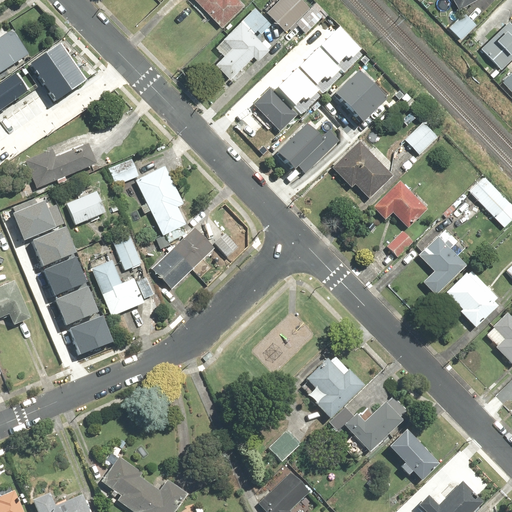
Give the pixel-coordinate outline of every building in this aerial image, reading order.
[(198,0),(224,26),(248,2),(245,0),(198,0)] [(304,0),(272,0),(265,7),(286,30),(296,20),(306,30),(320,16),(304,0)] [(452,0),(458,8),(472,0),(452,0)] [(458,39),(473,24),(461,12),(446,27),(458,39)] [(511,17),(510,16),(480,48),(501,67),(511,55),(511,17)] [(270,46),(242,17),(219,40),(229,50),(217,61),(237,82),(250,69),(244,63),(255,52),(259,57),(270,46)] [(15,29),(0,39),(0,73),(31,54),(15,29)] [(339,40),(329,49),(351,74),(370,57),(353,39),(345,46),(339,40)] [(62,47),(31,67),(40,79),(70,59),(62,47)] [(294,72),(307,59),(296,47),(283,61),(294,72)] [(316,59),(306,68),(328,92),(346,76),(329,57),(321,65),(316,59)] [(70,59),(40,79),(48,91),(78,71),(70,59)] [(511,62),(499,76),(511,88),(511,62)] [(78,71),(48,91),(56,103),(86,83),(78,71)] [(14,78),(0,87),(0,116),(27,97),(14,78)] [(334,102),(357,126),(382,103),(359,79),(334,102)] [(296,83),(286,92),(308,117),(326,100),(310,82),(302,89),(296,83)] [(299,114),(270,84),(251,102),(280,132),(299,114)] [(404,92),(397,98),(409,111),(415,104),(404,92)] [(423,119),(403,139),(419,155),(439,135),(423,119)] [(301,132),(275,159),(290,174),(296,168),(305,178),(338,144),(329,135),(317,147),(301,132)] [(359,138),(331,166),(366,200),(394,172),(359,138)] [(0,160),(12,152),(3,139),(0,141),(0,160)] [(29,160),(39,187),(96,167),(88,145),(57,156),(55,151),(29,160)] [(109,167),(115,182),(137,174),(131,159),(109,167)] [(164,234),(188,223),(179,204),(184,202),(166,165),(137,179),(164,234)] [(511,202),(486,176),(471,191),(497,217),(511,202)] [(398,179),(372,205),(386,220),(394,213),(409,228),(429,209),(398,179)] [(98,191),(67,203),(76,225),(107,213),(98,191)] [(11,218),(21,241),(50,228),(40,205),(11,218)] [(195,228),(154,266),(176,289),(217,251),(195,228)] [(30,244),(40,267),(73,253),(64,230),(30,244)] [(393,257),(410,243),(400,232),(384,246),(393,257)] [(222,233),(211,243),(226,258),(236,248),(222,233)] [(132,234),(113,242),(124,270),(143,262),(132,234)] [(437,274),(421,289),(433,301),(464,272),(439,245),(423,259),(437,274)] [(41,273),(51,296),(85,283),(75,259),(41,273)] [(113,261),(93,269),(113,316),(144,303),(135,280),(123,284),(113,261)] [(470,270),(447,292),(479,324),(502,301),(470,270)] [(16,279),(0,285),(0,317),(11,313),(15,324),(33,317),(16,279)] [(53,302),(63,325),(97,311),(87,288),(53,302)] [(511,314),(509,312),(495,326),(504,335),(494,345),(511,363),(511,314)] [(95,321),(68,332),(77,356),(105,345),(95,321)] [(332,418),(366,384),(329,347),(295,382),(332,418)] [(361,408),(344,424),(372,451),(409,414),(389,395),(369,415),(361,408)] [(408,427),(389,446),(424,480),(443,462),(408,427)] [(278,462),(294,444),(281,433),(265,450),(278,462)] [(163,485),(119,455),(102,480),(120,492),(117,497),(135,509),(133,511),(174,511),(190,491),(169,477),(163,485)] [(303,511),(297,507),(310,493),(286,470),(255,502),(265,511),(303,511)] [(470,511),(484,499),(463,479),(445,498),(434,487),(419,502),(428,511),(470,511)] [(63,487),(36,496),(41,511),(89,511),(82,493),(67,498),(63,487)] [(0,511),(24,511),(16,489),(0,495),(0,511)]
